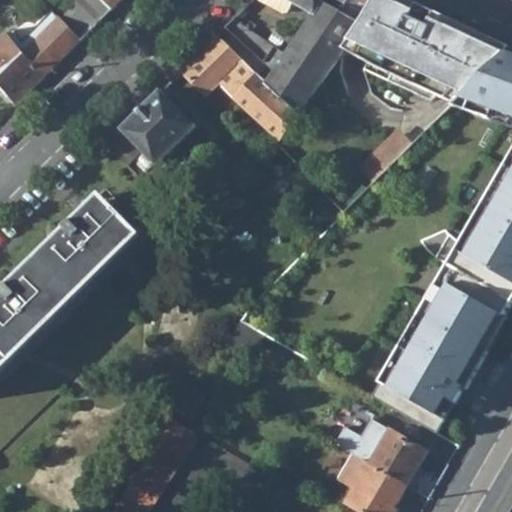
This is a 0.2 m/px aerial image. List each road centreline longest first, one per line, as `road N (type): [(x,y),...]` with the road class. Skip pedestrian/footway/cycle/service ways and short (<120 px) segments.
road 1 (residential): [(190,0),(0,187)]
road 2 (tertiary): [(511,403),(448,511)]
